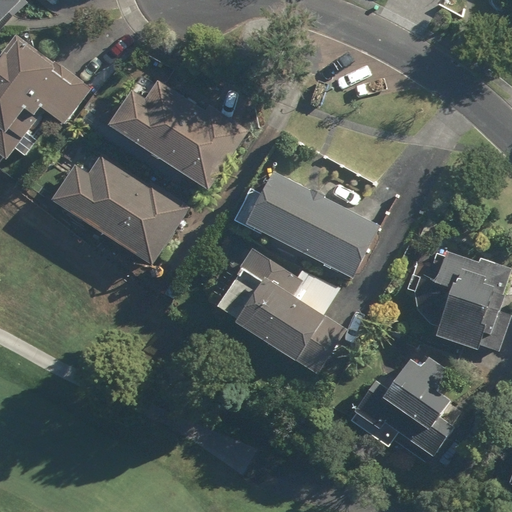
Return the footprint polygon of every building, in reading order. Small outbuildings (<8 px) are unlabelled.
[(0,0),(0,26),(18,9),(9,0),(0,0)] [(0,57),(0,162),(12,146),(1,137),(16,117),(26,125),(35,113),(61,133),(90,95),(15,38),(0,57)] [(139,104),(125,95),(102,129),(204,197),(246,134),(205,106),(199,115),(153,84),(139,104)] [(187,208),(96,150),(84,170),(75,165),(50,205),(150,267),(187,208)] [(245,189),(228,221),(351,285),(380,229),(273,173),(261,197),(245,189)] [(252,250),(240,271),(209,320),(287,369),(336,290),(309,274),(301,269),(295,277),(252,250)] [(428,345),(482,362),(509,273),(445,253),(435,285),(416,279),(402,323),(432,332),(428,345)] [(396,356),(351,426),(387,449),(393,439),(432,464),(454,428),(437,417),(446,403),(428,392),(435,381),(396,356)] [(511,461),(502,489),(511,493),(511,461)]
